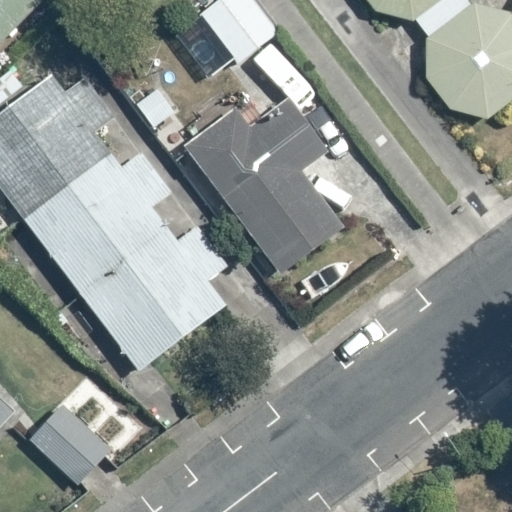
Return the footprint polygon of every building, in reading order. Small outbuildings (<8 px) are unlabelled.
[(0,0),(0,43),(39,1),(37,0),(0,0)] [(278,32),(252,0),(218,0),(173,37),(212,86),(278,32)] [(493,119),(511,101),(511,8),(508,11),(467,4),(467,0),(368,0),(378,14),(416,21),(431,39),(429,77),(454,109),(493,119)] [(178,120),(144,71),(120,87),(153,136),(178,120)] [(0,112),(0,240),(16,227),(24,222),(140,374),(228,307),(206,279),(225,265),(193,223),(175,237),(152,206),(171,191),(138,149),(121,162),(113,152),(52,72),(0,112)] [(263,119),(247,98),(185,145),(283,275),(345,229),(302,172),(327,153),(288,100),(263,119)] [(0,431),(19,411),(0,392),(0,431)] [(71,409),(35,443),(85,497),(121,463),(71,409)]
